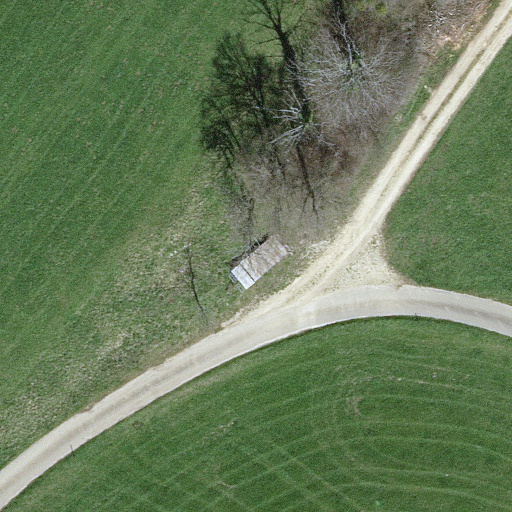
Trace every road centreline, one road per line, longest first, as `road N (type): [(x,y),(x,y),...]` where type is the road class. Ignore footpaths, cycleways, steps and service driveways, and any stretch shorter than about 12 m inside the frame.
road 1 (track): [(249,322),(339,247),(511,12)]
road 2 (track): [(0,483),(145,378),(249,322)]
road 3 (track): [(249,322),(318,301),(398,296),(511,323)]
